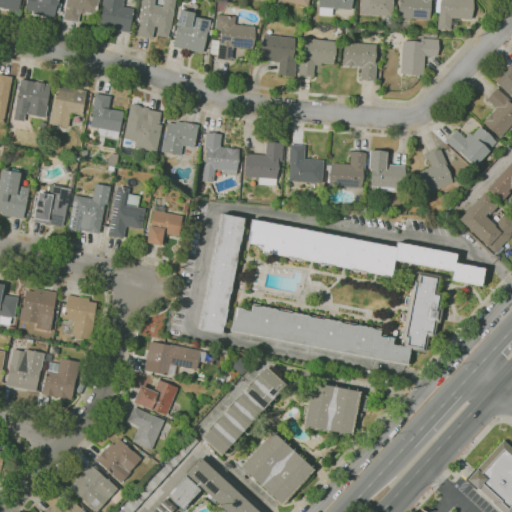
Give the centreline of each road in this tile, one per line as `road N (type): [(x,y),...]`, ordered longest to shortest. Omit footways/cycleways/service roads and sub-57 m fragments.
road 1 (residential): [(421,114),(395,120),(275,109),(0,40)]
road 2 (residential): [(511,293),(311,511)]
road 3 (residential): [(134,285),(99,399),(2,511)]
road 4 (primary): [(477,368),(344,511)]
road 5 (primary): [(380,511),(511,368)]
road 6 (residential): [(134,285),(112,266),(0,245)]
road 7 (residential): [(511,18),(421,114)]
